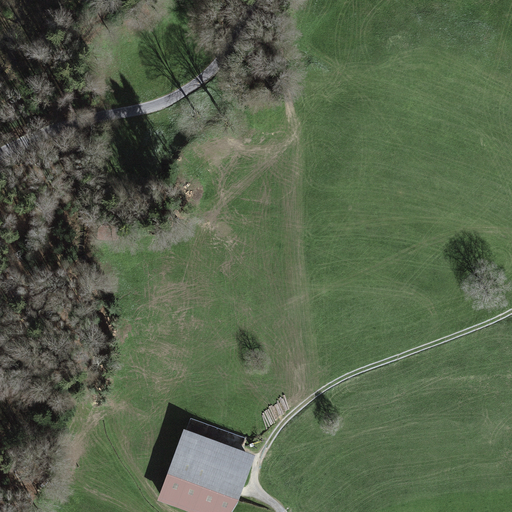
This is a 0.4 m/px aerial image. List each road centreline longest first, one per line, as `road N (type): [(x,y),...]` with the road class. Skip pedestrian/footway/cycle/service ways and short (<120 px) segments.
road 1 (track): [(279,511),(258,489),(257,466),(293,411),(346,376),(511,311)]
road 2 (unclassified): [(253,0),(200,81),(165,104),(42,134),(0,153)]
